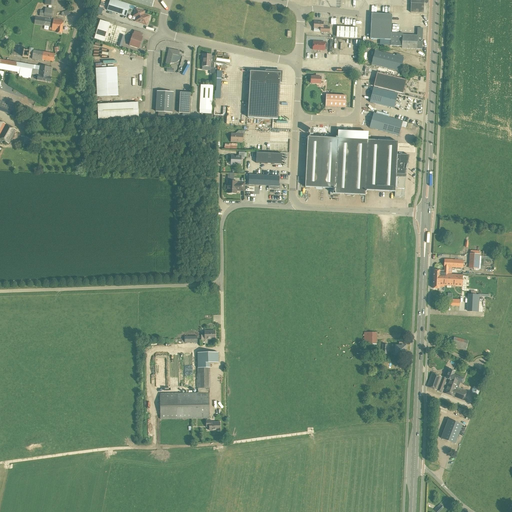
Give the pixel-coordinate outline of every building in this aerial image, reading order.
[(127,16),(130,5),(114,0),(110,0),(107,11),(127,16)] [(411,0),(411,13),(423,13),(423,0),(411,0)] [(51,18),(52,9),(45,7),(44,11),(40,10),(39,17),(51,18)] [(147,25),(149,16),(142,14),(143,11),(136,9),(134,16),(137,17),(135,21),(147,25)] [(389,40),(390,15),(371,14),(370,39),(389,40)] [(390,15),(389,40),(390,40),(390,46),(402,46),(402,48),(422,49),(423,18),(415,18),(415,28),(418,28),(417,36),(403,35),(403,33),(391,32),(392,15),(390,15)] [(50,27),(51,19),(35,17),(34,24),(44,26),(44,29),(48,30),(49,26),(50,27)] [(62,33),(63,21),(53,19),(52,27),(50,27),(49,30),(57,31),(57,33),(62,33)] [(104,42),(110,24),(100,21),(94,39),(104,42)] [(329,33),(330,27),(323,26),(323,22),(314,22),(314,28),(320,29),(320,32),(329,33)] [(357,38),(357,28),(337,27),(336,37),(357,38)] [(133,35),(130,45),(138,47),(141,38),(141,37),(141,38),(133,35)] [(328,50),(328,43),(324,43),(325,42),(313,41),(312,49),(324,50),(324,49),(328,50)] [(53,61),(55,54),(33,50),(33,48),(24,47),(25,46),(13,44),(11,55),(28,58),(29,55),(32,56),(32,59),(42,61),(42,60),(49,61),(50,61),(53,61)] [(173,62),(175,62),(176,61),(177,60),(178,59),(179,58),(179,56),(178,56),(179,51),(172,49),(168,52),(166,63),(170,64),(170,62),(172,62),(173,62)] [(396,56),(375,51),(371,65),(400,72),(403,58),(403,56),(397,54),(396,56)] [(214,68),(214,62),(211,62),(211,55),(203,54),(203,56),(202,56),(202,59),(203,60),(202,66),(210,67),(210,74),(214,74),(214,68)] [(31,75),(32,65),(0,59),(0,69),(17,72),(17,74),(19,74),(19,77),(31,79),(31,75)] [(31,75),(38,75),(39,66),(32,65),(31,75)] [(118,94),(117,65),(96,66),(97,94),(118,94)] [(50,82),(52,78),(50,78),(51,68),(40,66),(37,80),(50,82)] [(278,119),(280,73),(250,71),(247,117),(278,119)] [(406,80),(377,73),(373,87),(383,89),(403,94),(406,80)] [(211,110),(213,85),(201,85),(199,110),(211,110)] [(398,94),(373,87),(369,102),(394,108),(398,94)] [(12,94),(30,102),(32,97),(14,89),(12,94)] [(190,113),(191,93),(180,93),(179,113),(190,113)] [(345,108),(346,96),(326,95),(325,107),(345,108)] [(0,111),(14,117),(18,107),(0,100),(0,111)] [(98,120),(139,118),(138,103),(98,105),(98,120)] [(399,136),(403,121),(373,113),(369,128),(399,136)] [(9,143),(16,130),(0,121),(0,143),(1,144),(3,140),(9,143)] [(337,135),(367,136),(368,128),(337,127),(337,135)] [(245,134),(246,131),(239,130),(239,134),(232,133),(231,141),(243,142),(244,134),(245,134)] [(33,146),(34,138),(25,136),(24,145),(33,146)] [(367,150),(337,149),(338,139),(307,137),(305,187),(335,189),(334,194),(365,195),(365,190),(395,192),(394,196),(400,197),(402,189),(404,189),(404,178),(404,177),(405,174),(409,155),(400,155),(397,155),(397,142),(367,140),(367,150)] [(245,158),(245,152),(239,152),(239,155),(232,155),(231,165),(241,166),(241,158),(245,158)] [(281,165),(282,154),(257,152),(256,163),(281,165)] [(280,189),(280,184),(278,184),(279,177),(246,174),(246,179),(249,179),(248,184),(268,186),(268,188),(280,189)] [(236,193),(236,189),(237,181),(228,181),(227,193),(228,193),(229,194),(231,194),(232,193),(236,193)] [(448,274),(451,274),(452,267),(463,268),(463,260),(444,259),(443,273),(440,272),(440,270),(434,270),(433,281),(439,281),(439,279),(442,279),(443,279),(443,278),(444,278),(445,274),(448,274)] [(451,274),(448,274),(445,274),(444,278),(443,278),(443,279),(442,279),(439,279),(439,281),(433,281),(433,289),(439,289),(439,287),(444,287),(444,285),(462,286),(463,275),(451,274)] [(448,302),(448,306),(459,306),(460,299),(452,299),(452,293),(448,293),(447,302),(448,302)] [(478,298),(468,297),(468,313),(477,313),(478,298)] [(205,339),(215,339),(215,331),(205,331),(205,339)] [(465,351),(468,341),(455,337),(452,347),(465,351)] [(405,345),(405,342),(399,342),(399,345),(395,345),(391,345),(390,354),(395,354),(395,355),(405,356),(405,351),(406,351),(406,346),(406,345),(405,345)] [(197,352),(198,368),(208,368),(208,363),(217,363),(217,352),(197,352)] [(462,384),(463,378),(454,375),(455,371),(449,369),(446,378),(432,373),(427,386),(442,393),(463,400),(467,391),(458,388),(459,383),(462,384)] [(480,389),(473,386),(471,393),(477,395),(480,389)] [(207,420),(210,420),(210,418),(209,418),(209,417),(209,388),(198,388),(198,393),(160,394),(160,419),(207,418),(207,420)] [(210,420),(207,420),(206,420),(206,426),(209,426),(209,430),(220,430),(220,422),(210,422),(210,420)] [(455,444),(462,425),(448,420),(441,438),(455,444)]
